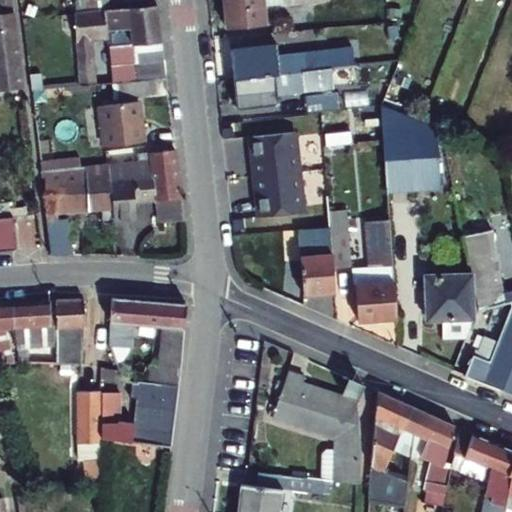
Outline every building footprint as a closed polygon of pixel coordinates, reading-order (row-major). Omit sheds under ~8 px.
[(213,0),(216,27),(256,22),(254,3),(282,0),(282,2),(297,0),(213,0)] [(155,1),(124,5),(106,7),(108,29),(134,26),(135,44),(99,48),(103,84),(164,77),(155,1)] [(86,41),(82,9),(52,13),(62,89),(80,86),(74,42),(86,41)] [(301,9),(279,10),(281,27),(303,24),(301,9)] [(0,92),(22,90),(12,14),(0,16),(0,92)] [(303,24),(281,27),(282,39),(304,37),(303,24)] [(268,40),(220,45),(224,76),(322,65),(319,44),(294,47),(294,51),(269,53),(268,40)] [(344,63),(342,42),(319,44),(322,65),(344,63)] [(99,48),(88,49),(92,85),(103,84),(99,48)] [(322,65),(224,76),(227,106),(268,102),(267,92),(324,86),(322,65)] [(329,90),(295,93),(296,110),(330,107),(329,90)] [(137,139),(132,100),(117,102),(122,141),(137,139)] [(122,141),(117,102),(94,105),(98,145),(122,141)] [(435,131),(378,108),(385,189),(440,185),(435,131)] [(171,147),(143,150),(144,157),(148,197),(160,195),(177,193),(171,147)] [(79,166),(77,155),(38,159),(40,171),(79,166)] [(148,197),(144,157),(124,160),(129,199),(148,197)] [(129,199),(124,160),(103,163),(108,210),(109,220),(132,218),(129,199)] [(103,163),(79,166),(40,171),(44,209),(97,202),(99,209),(99,210),(99,211),(100,212),(101,212),(108,210),(103,163)] [(164,221),(180,219),(177,193),(160,195),(164,221)] [(0,249),(15,247),(11,215),(0,216),(0,249)] [(66,215),(45,218),(50,252),(71,252),(66,215)] [(329,243),(330,268),(348,266),(344,216),(326,217),(329,243)] [(352,268),(357,318),(397,314),(388,217),(370,219),(375,266),(352,268)] [(465,267),(475,309),(477,314),(509,307),(488,358),(472,352),(463,372),(501,387),(511,359),(511,294),(506,296),(490,232),(458,241),(465,267)] [(296,253),(299,293),(332,290),(330,268),(329,243),(310,245),(311,252),(296,253)] [(474,317),(472,310),(475,309),(465,267),(424,277),(431,306),(429,306),(430,315),(443,322),(448,321),(447,315),(452,315),(453,320),(459,327),(469,325),(472,317),(474,317)] [(184,306),(105,300),(107,351),(130,351),(130,328),(158,328),(157,357),(149,356),(147,373),(153,374),(149,397),(173,399),(184,306)] [(77,301),(49,303),(55,365),(81,365),(77,301)] [(49,349),(46,303),(9,307),(11,331),(13,349),(22,349),(49,349)] [(9,307),(0,308),(0,364),(8,365),(3,331),(11,331),(9,307)] [(13,349),(16,365),(24,365),(22,349),(13,349)] [(511,359),(501,387),(511,391),(511,359)] [(147,373),(122,370),(122,387),(126,387),(127,414),(115,414),(97,414),(98,441),(166,448),(173,399),(149,397),(153,374),(147,373)] [(303,380),(285,373),(269,418),(313,433),(317,424),(328,429),(325,437),(321,479),(350,482),(352,411),(351,406),(300,389),(303,380)] [(356,384),(341,378),(335,394),(350,399),(356,384)] [(115,391),(97,391),(97,392),(97,414),(115,414),(115,391)] [(398,403),(371,391),(365,465),(376,470),(394,426),(390,424),(398,403)] [(97,414),(97,392),(73,393),(75,462),(82,462),(82,486),(99,486),(98,441),(97,414)] [(440,448),(449,427),(398,403),(390,424),(394,426),(420,438),(416,454),(423,457),(417,496),(440,500),(446,464),(438,462),(440,448)] [(328,429),(317,424),(313,433),(325,437),(328,429)] [(502,511),(510,454),(468,436),(460,464),(490,476),(485,511),(502,511)] [(511,511),(511,454),(510,454),(502,511),(511,511)] [(264,487),(247,486),(244,511),(285,511),(288,491),(296,492),(298,475),(266,471),(264,487)] [(35,511),(27,489),(12,492),(15,511),(35,511)] [(414,511),(437,511),(440,500),(417,496),(414,511)]
